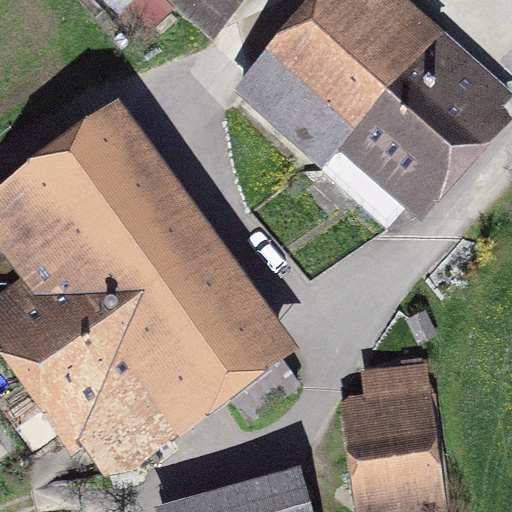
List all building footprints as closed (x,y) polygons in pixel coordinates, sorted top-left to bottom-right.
[(105,0),(120,14),(132,0),(105,0)] [(176,0),(213,31),(240,0),(176,0)] [(385,230),(503,96),(396,0),(325,0),(243,93),(327,168),(323,173),(385,230)] [(113,127),(0,209),(0,234),(33,281),(30,283),(45,304),(6,331),(109,475),(133,467),(231,400),(248,424),(297,390),(239,312),(244,308),(113,127)] [(444,511),(424,372),(373,379),(376,404),(349,407),(364,511),(444,511)] [(293,511),(289,492),(217,511),(293,511)]
